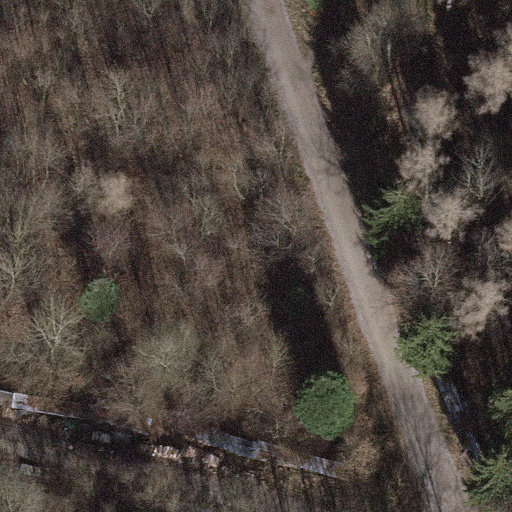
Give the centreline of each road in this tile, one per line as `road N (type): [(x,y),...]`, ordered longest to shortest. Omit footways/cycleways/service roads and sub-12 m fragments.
road 1 (track): [(272,0),(377,312),(458,511)]
road 2 (track): [(0,439),(277,511)]
